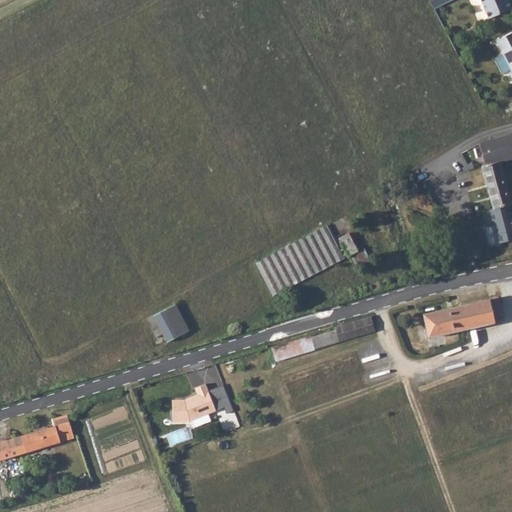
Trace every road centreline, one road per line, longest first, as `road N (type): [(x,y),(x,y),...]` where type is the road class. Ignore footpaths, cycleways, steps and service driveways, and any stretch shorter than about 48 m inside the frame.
road 1 (residential): [(0,417),(511,272)]
road 2 (track): [(128,377),(174,511)]
